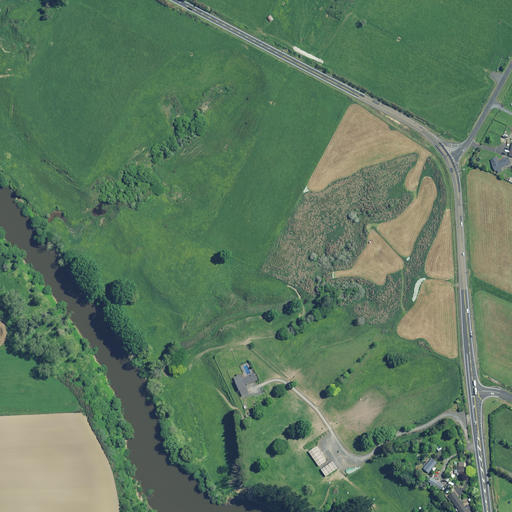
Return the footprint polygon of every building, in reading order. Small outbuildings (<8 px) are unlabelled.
[(496,156),(490,160),(491,163),(492,165),(491,165),(495,171),(497,170),(498,173),(502,171),(500,169),(510,164),(507,157),(499,162),(496,156)] [(234,378),(235,381),(234,382),(238,392),(240,392),(242,396),(249,393),(245,385),(257,380),(254,373),(242,379),(241,375),(234,378)] [(328,460),(318,446),(309,452),(319,466),(328,460)] [(434,459),(426,470),(432,474),(440,463),(434,459)] [(334,463),(333,461),(321,469),(326,476),(338,468),(334,463)] [(463,467),(463,461),(457,461),(457,464),(454,464),(454,469),(455,469),(455,473),(458,473),(458,475),(465,475),(465,474),(465,469),(465,467),(463,467)] [(447,488),(434,480),(431,486),(444,493),(447,488)] [(470,511),(459,496),(453,501),(461,511),(472,511),(470,511)]
